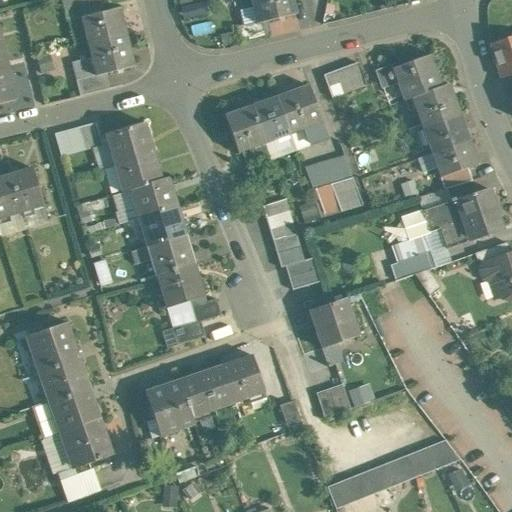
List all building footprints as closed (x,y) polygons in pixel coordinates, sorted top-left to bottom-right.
[(100,0),(61,0),(66,21),(81,18),(104,12),(100,0)] [(204,0),(201,0),(195,2),(194,0),(177,0),(182,18),(207,11),(204,0)] [(251,0),(254,12),(259,11),(261,21),(262,23),(267,22),(296,14),(292,0),(251,0)] [(104,12),(81,18),(83,29),(88,28),(91,41),(86,42),(87,43),(126,33),(119,8),(104,12)] [(261,21),(236,27),(240,43),(270,35),(267,22),(262,23),(261,21)] [(126,33),(87,43),(92,65),(96,64),(99,76),(134,67),(126,33)] [(511,36),(489,44),(500,78),(511,74),(511,36)] [(429,54),(396,67),(400,79),(396,80),(404,101),(415,97),(441,87),(429,54)] [(3,56),(0,56),(0,104),(15,100),(10,83),(3,56)] [(357,63),(346,67),(354,90),(365,86),(357,63)] [(346,67),(335,71),(343,94),(354,90),(346,67)] [(335,71),(323,75),(331,98),(343,94),(335,71)] [(326,137),(308,85),(275,97),(288,131),(289,135),(303,130),(308,143),(326,137)] [(441,87),(415,97),(419,108),(415,109),(422,130),(426,129),(460,117),(449,85),(441,87)] [(275,97),(251,106),(265,144),(276,140),(274,135),(288,131),(275,97)] [(251,106),(224,116),(238,153),(253,148),(251,144),(262,140),(264,144),(265,144),(251,106)] [(460,117),(426,129),(431,142),(427,144),(431,154),(435,153),(469,140),(460,117)] [(95,123),(77,128),(84,151),(102,146),(95,123)] [(143,123),(104,135),(113,166),(152,154),(143,123)] [(77,128),(66,131),(73,154),(84,151),(77,128)] [(66,131),(54,134),(60,157),(73,154),(66,131)] [(469,140),(435,153),(440,166),(436,167),(440,178),(478,164),(469,140)] [(152,154),(113,166),(121,193),(129,190),(160,181),(152,154)] [(344,155),(306,166),(314,189),(330,184),(352,178),(344,155)] [(31,169),(8,176),(19,214),(42,207),(31,169)] [(8,176),(0,177),(0,219),(19,214),(8,176)] [(352,178),(330,184),(340,212),(362,206),(352,178)] [(160,181),(129,190),(137,219),(176,208),(167,179),(160,181)] [(330,184),(314,189),(319,202),(314,203),(320,218),(340,212),(330,184)] [(488,189),(454,200),(453,198),(450,200),(450,201),(422,211),(429,233),(439,229),(446,250),(502,230),(488,189)] [(285,200),(262,207),(266,218),(288,211),(285,200)] [(176,208),(137,219),(146,248),(184,236),(176,208)] [(288,211),(266,218),(269,230),(292,223),(288,211)] [(292,223),(269,230),(272,241),(295,234),(292,223)] [(295,234),(272,241),(280,268),(285,267),(303,261),(295,234)] [(184,236),(146,248),(155,277),(156,276),(193,265),(184,236)] [(506,243),(474,254),(476,259),(484,263),(485,263),(510,254),(506,243)] [(511,253),(510,254),(485,263),(484,263),(481,270),(484,278),(491,281),(497,297),(503,295),(504,299),(509,301),(511,300),(511,253)] [(303,261),(285,267),(288,278),(316,270),(312,258),(303,261)] [(193,265),(156,276),(166,309),(204,297),(194,265),(193,265)] [(316,270),(288,278),(292,290),(319,282),(316,270)] [(428,270),(414,275),(429,296),(440,288),(428,270)] [(346,298),(308,312),(321,349),(358,336),(346,298)] [(215,299),(190,306),(195,323),(220,316),(215,299)] [(66,323),(25,337),(47,402),(89,388),(66,323)] [(251,356),(221,366),(234,403),(264,392),(251,356)] [(220,365),(200,372),(214,410),(234,403),(221,366),(220,365)] [(200,372),(178,380),(192,418),(214,410),(200,372)] [(178,380),(144,392),(160,437),(194,425),(192,418),(178,380)] [(369,383),(349,389),(354,405),(374,399),(369,383)] [(342,384),(329,389),(338,413),(351,409),(342,384)] [(47,402),(31,407),(43,439),(62,433),(100,420),(89,388),(47,402)] [(329,389),(316,393),(325,418),(338,413),(329,389)] [(301,427),(292,401),(279,405),(288,431),(301,427)] [(100,420),(62,433),(75,469),(90,463),(113,455),(100,420)] [(460,460),(444,441),(428,447),(437,469),(460,460)] [(428,447),(416,452),(425,474),(437,469),(428,447)] [(416,452),(405,456),(414,478),(425,474),(416,452)] [(405,456),(394,460),(403,483),(414,478),(405,456)] [(394,460),(383,465),(392,487),(403,483),(394,460)] [(75,469),(66,472),(75,498),(99,490),(90,463),(75,469)] [(383,465),(372,469),(381,491),(392,487),(383,465)] [(372,469),(360,474),(370,496),(381,491),(372,469)] [(75,498),(66,472),(58,475),(67,501),(75,498)] [(360,474),(349,478),(358,500),(370,496),(360,474)] [(358,500),(349,478),(338,483),(347,505),(358,500)] [(338,483),(326,487),(335,509),(347,505),(338,483)]
